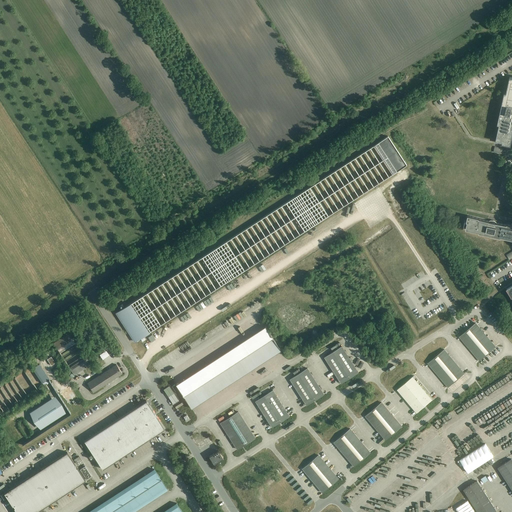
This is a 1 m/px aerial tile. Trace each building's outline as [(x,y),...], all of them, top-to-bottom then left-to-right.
[(502,144),(510,145),(511,142),(511,143),(511,140),(510,140),(511,137),(511,77),(510,77),(506,93),(504,93),(497,125),(499,125),(495,141),(502,142),(502,144)] [(396,172),(399,169),(406,165),(388,136),(129,305),(129,304),(127,306),(122,309),(121,308),(124,306),(122,304),(119,306),(121,309),(120,310),(116,313),(119,317),(135,342),(137,340),(139,339),(140,338),(142,341),(145,339),(144,337),(141,339),(141,338),(146,334),(147,333),(158,326),(396,172)] [(489,221),(485,220),(479,219),(479,218),(468,216),(466,222),(467,222),(466,230),(477,232),(477,231),(479,231),(479,233),(500,238),(501,236),(503,237),(503,238),(511,239),(511,225),(507,224),(507,225),(496,223),(493,223),(493,222),(492,222),(492,223),(489,222),(489,221)] [(480,360),(495,347),(496,347),(476,323),(460,337),(479,360),(480,360)] [(191,408),(192,408),(221,389),(221,388),(250,370),(251,370),(251,369),(280,350),(280,351),(281,350),(280,350),(281,350),(280,350),(265,327),(266,327),(265,326),(264,326),(265,327),(235,346),(235,345),(235,346),(206,365),(205,365),(206,365),(184,379),(176,384),(176,385),(191,408)] [(342,346),(324,357),(324,358),(340,383),(358,372),(342,347),(342,346)] [(448,387),(464,373),(444,350),(428,363),(448,387)] [(51,357),(47,359),(51,366),(55,363),(51,357)] [(43,383),(49,379),(39,364),(33,368),(42,382),(43,383)] [(93,392),(122,373),(116,365),(88,383),(93,392)] [(307,368),(290,379),(290,380),(306,405),(324,394),(323,394),(307,368)] [(397,389),(417,413),(432,400),(413,376),(397,389)] [(273,390),(255,401),(271,427),(272,427),(289,416),(273,390)] [(61,412),(54,400),(34,413),(42,425),(61,412)] [(94,456),(102,469),(165,429),(146,400),(146,401),(84,441),(92,454),(89,456),(91,459),(94,457),(94,456)] [(381,402),(365,416),(385,440),(385,439),(401,426),(381,402)] [(255,438),(238,412),(220,423),(237,449),(255,438)] [(353,466),(369,452),(350,429),(334,442),(353,466)] [(217,451),(209,456),(214,464),(223,458),(218,451),(217,451)] [(67,452),(4,493),(13,506),(13,505),(15,508),(14,508),(16,511),(36,511),(85,480),(77,467),(76,467),(75,465),(76,465),(67,452)] [(322,492),(338,479),(318,455),(302,469),(322,492)] [(498,467),(511,488),(511,460),(511,459),(498,467)] [(85,466),(80,469),(86,480),(91,476),(85,466)] [(83,511),(129,511),(166,488),(152,467),(83,511)] [(496,511),(477,481),(464,489),(478,511),(496,511)] [(159,511),(180,511),(174,502),(159,511)]
